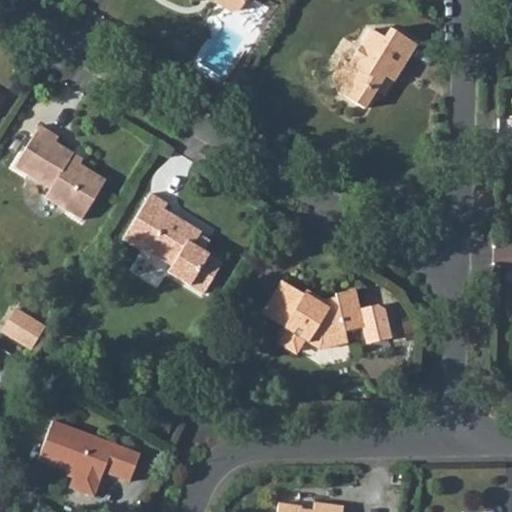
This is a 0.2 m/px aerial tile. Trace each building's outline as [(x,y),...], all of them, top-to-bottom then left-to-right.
[(213,0),(215,3),(229,12),(235,10),(240,0),(213,0)] [(362,109),(374,90),(381,78),(390,83),(413,45),(387,29),(382,38),(368,30),(346,63),(341,60),(332,72),(335,92),(362,109)] [(381,78),(374,90),(382,95),(390,83),(381,78)] [(37,124),(12,164),(50,187),(43,197),(80,219),(104,177),(70,157),(73,152),(54,141),(57,135),(37,124)] [(202,251),(192,244),(198,234),(199,232),(182,220),(162,208),(165,202),(149,192),(123,236),(169,266),(165,271),(180,281),(201,294),(221,264),(202,251)] [(198,234),(192,244),(202,251),(208,241),(198,234)] [(278,282),(259,313),(281,327),(280,329),(284,330),(278,339),(279,347),(289,353),(294,352),(301,342),(316,352),(347,344),(344,332),(363,326),(354,290),(344,292),(332,295),(332,299),(319,301),(317,304),(301,293),(300,295),(278,282)] [(30,349),(44,327),(14,309),(1,330),(30,349)] [(37,460),(42,463),(57,425),(51,423),(37,460)] [(57,425),(42,463),(74,475),(69,489),(94,499),(103,473),(130,482),(139,457),(57,425)]
